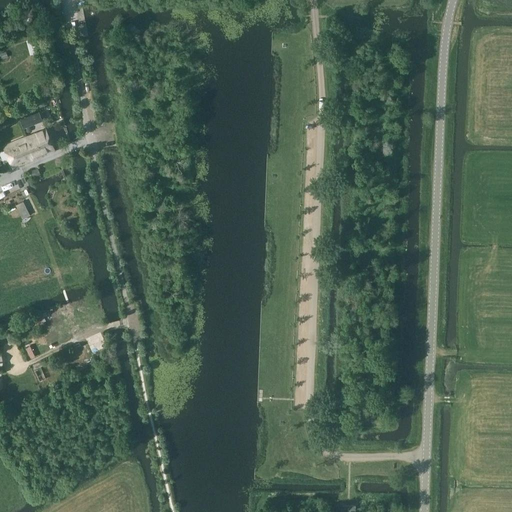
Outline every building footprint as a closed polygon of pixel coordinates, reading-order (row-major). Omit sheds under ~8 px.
[(45,129),(27,137),(35,158),(54,150),(45,129)] [(27,137),(3,146),(5,151),(1,152),(4,159),(8,157),(12,168),(35,158),(27,137)] [(90,301),(59,313),(63,322),(67,334),(98,323),(90,301)] [(24,321),(16,325),(21,335),(29,332),(24,321)] [(42,369),(36,372),(41,383),(47,381),(42,369)]
